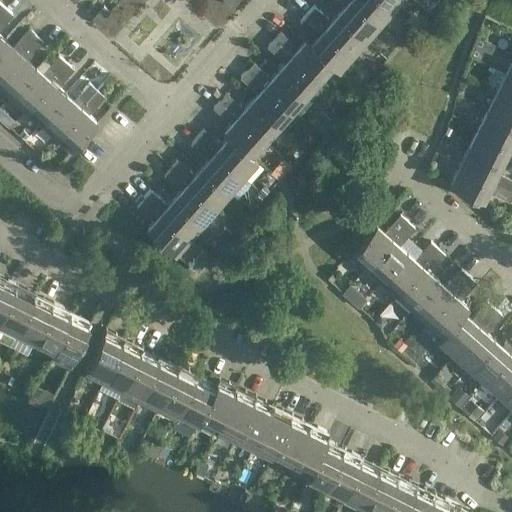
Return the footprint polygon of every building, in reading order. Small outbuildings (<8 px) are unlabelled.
[(379,22),(354,0),(339,0),(345,4),(338,12),(366,37),(379,22)] [(393,7),(385,0),(354,0),(379,22),(393,7)] [(103,4),(92,17),(98,23),(99,23),(110,10),(103,4)] [(366,37),(338,12),(331,20),(314,4),(306,12),(352,53),(366,37)] [(6,7),(0,13),(0,44),(6,38),(0,32),(0,29),(14,13),(6,7)] [(352,53),(306,12),(300,19),(317,35),(311,42),(306,39),(334,64),(334,63),(339,67),(352,53)] [(6,38),(0,44),(0,75),(37,34),(29,26),(13,44),(6,38)] [(334,64),(306,39),(299,46),(282,30),(275,38),(320,79),(334,64)] [(37,34),(0,75),(0,84),(11,94),(36,65),(28,58),(44,40),(37,34)] [(320,79),(275,38),(268,46),(286,61),(279,69),(306,94),(320,79)] [(36,65),(11,94),(26,107),(68,61),(60,54),(44,72),(36,65)] [(68,61),(26,107),(41,121),(67,92),(59,85),(75,68),(68,61)] [(306,94),(279,69),(272,77),(254,61),(247,69),(293,109),(306,94)] [(293,109),(247,69),(241,76),(259,92),(252,100),(279,125),(293,109)] [(511,75),(505,72),(496,90),(511,98),(511,75)] [(354,81),(360,87),(366,79),(360,74),(354,81)] [(67,92),(41,121),(57,135),(98,88),(90,81),(74,99),(67,92)] [(98,88),(57,135),(72,149),(98,120),(89,112),(105,95),(98,88)] [(511,98),(496,90),(487,108),(511,121),(511,98)] [(279,125),(252,100),(245,108),(227,92),(220,99),(266,140),(279,125)] [(266,140),(220,99),(213,107),(231,123),(224,131),(229,135),(252,155),(266,140)] [(511,121),(487,108),(477,127),(511,143),(511,121)] [(257,160),(252,155),(229,135),(222,142),(205,126),(198,134),(244,175),(257,160)] [(511,143),(477,127),(468,145),(502,162),(507,152),(511,154),(511,143)] [(244,175),(198,134),(191,142),(209,157),(202,165),(230,190),(244,175)] [(38,144),(34,149),(40,153),(44,149),(38,144)] [(502,162),(468,145),(459,163),(511,189),(511,177),(498,170),(502,162)] [(230,190),(202,165),(195,173),(178,157),(171,165),(216,206),(230,190)] [(511,195),(511,189),(459,163),(450,182),(483,199),(489,188),(510,199),(511,195)] [(216,206),(171,165),(164,172),(182,188),(175,196),(203,221),(216,206)] [(203,221),(175,196),(168,203),(150,188),(144,195),(189,236),(203,221)] [(189,236),(144,195),(137,203),(154,218),(147,227),(175,252),(189,236)] [(376,224),(351,252),(367,266),(408,220),(400,213),(384,231),(376,224)] [(408,220),(367,266),(382,280),(407,251),(399,244),(415,226),(408,220)] [(407,251),(382,280),(398,293),(439,247),(431,240),(415,258),(407,251)] [(439,247),(398,293),(413,307),(438,279),(430,272),(446,253),(439,247)] [(438,279),(413,307),(428,320),(469,274),(461,266),(445,285),(438,279)] [(0,316),(17,282),(0,273),(0,316)] [(469,274),(428,320),(443,334),(464,311),(468,305),(460,298),(476,280),(469,274)] [(16,332),(35,291),(17,282),(0,316),(0,338),(10,343),(16,332)] [(54,300),(35,291),(16,332),(34,341),(54,300)] [(356,293),(352,298),(359,305),(363,300),(356,293)] [(72,309),(54,300),(34,341),(52,350),(72,309)] [(464,311),(443,334),(439,339),(454,353),(495,307),(487,300),(471,318),(464,311)] [(495,307),(454,353),(470,366),(494,338),(487,331),(502,314),(495,307)] [(91,319),(72,309),(52,350),(71,360),(91,319)] [(381,315),(376,320),(381,325),(386,319),(381,315)] [(125,336),(106,326),(85,367),(104,376),(125,336)] [(494,338),(470,366),(485,380),(511,349),(511,333),(502,345),(494,338)] [(125,336),(104,376),(123,385),(143,345),(125,336)] [(143,345),(123,385),(123,386),(117,398),(135,406),(137,402),(138,402),(161,354),(143,345)] [(511,349),(485,380),(500,393),(511,379),(511,349)] [(161,354),(138,402),(156,411),(160,404),(180,363),(161,354)] [(424,357),(418,364),(424,369),(430,362),(424,357)] [(160,404),(178,413),(198,372),(180,363),(160,404)] [(200,416),(217,382),(198,372),(178,413),(197,422),(200,416)] [(16,378),(11,376),(7,384),(12,386),(16,378)] [(218,425),(238,384),(220,376),(217,382),(200,416),(217,425),(218,425)] [(511,379),(500,393),(511,403),(511,379)] [(238,384),(218,425),(236,434),(256,393),(238,384)] [(256,393),(236,434),(254,443),(274,403),(256,393)] [(274,403),(254,443),(273,453),(293,412),(274,403)] [(293,412),(273,453),(291,462),(311,421),(293,412)] [(311,421),(291,462),(309,471),(326,437),(330,430),(311,421)] [(326,437),(309,471),(306,477),(324,486),(345,446),(326,437)] [(156,458),(161,446),(152,441),(146,453),(156,458)] [(169,450),(163,446),(157,456),(164,459),(169,450)] [(343,496),(363,455),(345,446),(324,486),(321,494),(339,503),(343,496)] [(363,455),(343,496),(361,505),(381,464),(363,455)] [(381,464),(361,505),(374,511),(380,511),(399,474),(381,464)] [(399,474),(380,511),(403,511),(418,483),(399,474)] [(418,483),(403,511),(426,511),(436,492),(418,483)] [(436,492),(426,511),(448,511),(454,501),(436,492)] [(454,501),(448,511),(472,511),(473,511),(471,510),(454,501)]
